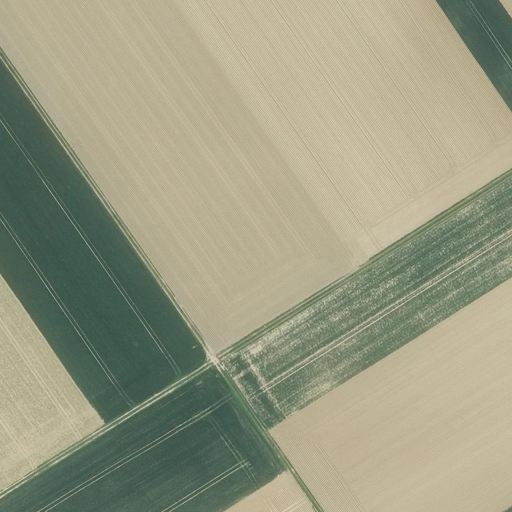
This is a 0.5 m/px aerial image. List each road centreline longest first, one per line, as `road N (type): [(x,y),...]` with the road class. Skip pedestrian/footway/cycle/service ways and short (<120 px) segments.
road 1 (track): [(511,175),(0,497)]
road 2 (track): [(0,52),(215,363)]
road 3 (track): [(319,511),(217,361)]
